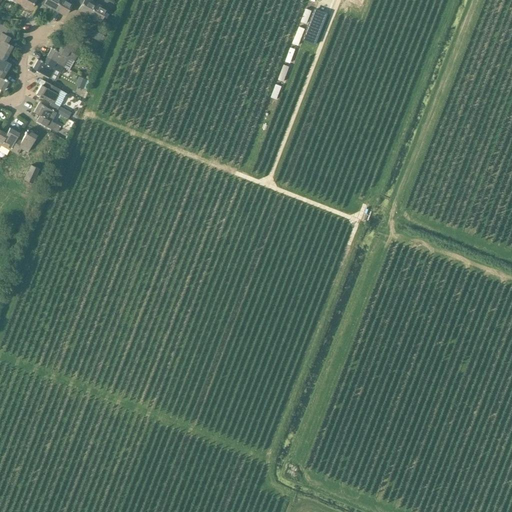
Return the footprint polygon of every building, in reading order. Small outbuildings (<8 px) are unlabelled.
[(22,0),(20,3),(31,9),(35,0),(22,0)] [(41,0),(41,1),(55,9),(60,0),(41,0)] [(60,0),(55,9),(66,15),(72,3),(70,1),(70,0),(60,0)] [(78,9),(89,15),(96,2),(92,0),(78,0),(76,5),(80,7),(78,9)] [(89,15),(100,21),(106,9),(109,11),(113,3),(107,0),(96,0),(96,2),(89,15)] [(315,9),(303,39),(315,44),(327,14),(315,9)] [(297,25),(292,43),(299,45),(303,27),(297,25)] [(98,40),(101,35),(90,28),(87,34),(98,40)] [(0,50),(3,52),(8,55),(13,46),(7,42),(11,37),(0,30),(0,50)] [(66,48),(78,55),(83,46),(89,49),(92,43),(74,33),(71,40),(66,37),(61,45),(66,48)] [(52,47),(47,57),(52,60),(64,66),(70,69),(78,55),(66,48),(61,45),(58,51),(52,47)] [(3,52),(0,50),(0,69),(1,70),(6,73),(11,64),(5,60),(8,55),(3,52)] [(61,72),(64,66),(52,60),(47,57),(44,62),(38,59),(33,68),(50,77),(55,69),(61,72)] [(277,79),(282,81),(288,66),(283,64),(277,79)] [(1,70),(0,69),(0,88),(4,90),(9,81),(3,78),(6,73),(1,70)] [(79,76),(75,86),(83,89),(87,80),(79,76)] [(47,100),(44,105),(57,112),(60,106),(54,103),(61,89),(46,81),(43,85),(42,85),(37,94),(47,100)] [(274,83),(269,97),(277,99),(281,86),(274,83)] [(265,113),(272,114),(275,102),(267,100),(265,113)] [(52,121),(57,112),(44,105),(39,102),(34,112),(40,116),(37,121),(54,131),(58,125),(52,121)] [(60,106),(57,112),(68,118),(71,113),(60,106)] [(2,130),(0,133),(0,148),(2,145),(11,150),(17,138),(20,132),(10,128),(7,133),(2,130)] [(17,138),(11,150),(18,154),(21,148),(27,152),(37,135),(27,130),(21,140),(17,138)] [(32,163),(24,179),(33,183),(41,167),(32,163)]
